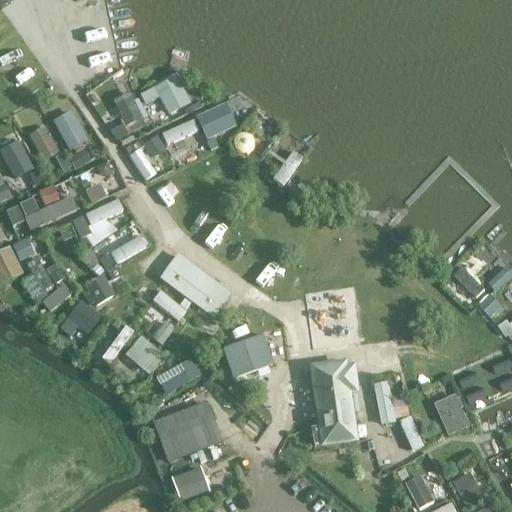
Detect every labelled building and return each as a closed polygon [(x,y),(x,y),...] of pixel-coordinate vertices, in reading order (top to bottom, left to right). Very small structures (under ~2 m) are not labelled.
[(33,66),(16,77),(27,94),(44,83),(33,66)] [(175,81),(154,92),(169,120),(190,109),(175,81)] [(144,123),(130,96),(113,105),(127,132),(144,123)] [(195,123),(205,146),(236,131),(226,109),(195,123)] [(88,145),(71,116),(53,126),(69,155),(88,145)] [(161,139),(165,149),(197,135),(193,125),(161,139)] [(59,158),(44,132),(29,141),(44,167),(59,158)] [(145,149),(153,163),(165,155),(157,141),(145,149)] [(33,172),(20,146),(3,155),(17,181),(33,172)] [(83,150),(67,159),(73,170),(89,162),(83,150)] [(139,153),(128,160),(145,185),(156,177),(139,153)] [(302,163),(293,156),(274,183),(284,190),(302,163)] [(64,157),(55,162),(62,176),(71,172),(64,157)] [(262,166),(253,158),(248,164),(257,172),(262,166)] [(39,174),(29,179),(35,190),(45,184),(39,174)] [(74,183),(66,187),(74,206),(83,203),(74,183)] [(100,188),(85,195),(91,208),(105,201),(100,188)] [(39,198),(44,210),(58,204),(53,192),(39,198)] [(8,193),(0,197),(0,206),(12,200),(8,193)] [(31,234),(77,215),(71,202),(38,216),(32,204),(20,209),(31,234)] [(118,204),(85,220),(91,231),(123,216),(118,204)] [(17,212),(6,216),(12,231),(23,226),(17,212)] [(82,221),(72,226),(80,244),(91,238),(82,221)] [(139,242),(111,257),(117,268),(145,252),(139,242)] [(13,249),(21,265),(34,259),(26,243),(13,249)] [(10,251),(0,255),(0,288),(1,290),(24,279),(10,251)] [(108,259),(100,264),(107,277),(108,277),(115,272),(108,259)] [(230,297),(180,261),(163,283),(213,320),(230,297)] [(54,291),(37,262),(27,268),(44,297),(54,291)] [(55,267),(47,272),(58,288),(66,283),(55,267)] [(465,269),(457,278),(480,299),(488,290),(465,269)] [(115,272),(108,277),(113,286),(122,280),(117,271),(115,272)] [(103,279),(84,289),(96,310),(115,299),(103,279)] [(64,289),(42,308),(50,318),(72,299),(64,289)] [(492,319),(504,308),(493,295),(481,306),(492,319)] [(161,296),(153,305),(178,325),(186,316),(161,296)] [(88,337),(101,321),(82,306),(69,323),(88,337)] [(511,323),(502,329),(509,343),(511,341),(511,323)] [(165,325),(152,340),(163,349),(175,334),(165,325)] [(133,337),(125,331),(103,363),(111,369),(133,337)] [(263,339),(223,352),(233,381),(273,368),(263,339)] [(164,361),(142,341),(125,359),(147,379),(164,361)] [(498,359),(511,391),(511,356),(511,354),(498,359)] [(188,365),(156,383),(165,400),(197,381),(188,365)] [(358,415),(351,372),(344,373),(343,370),(314,375),(314,380),(312,380),(314,396),(317,396),(323,430),(325,447),(355,442),(351,416),(358,415)] [(463,393),(470,409),(487,402),(480,386),(463,393)] [(390,387),(375,389),(382,430),(398,427),(397,424),(393,404),(390,387)] [(458,404),(457,401),(436,410),(449,439),(469,430),(470,429),(463,413),(464,412),(460,403),(458,404)] [(407,402),(393,404),(397,424),(411,422),(407,402)] [(222,444),(207,406),(155,427),(170,464),(222,444)] [(325,447),(323,430),(312,431),(315,449),(325,447)] [(209,495),(201,472),(173,482),(181,506),(209,495)] [(487,502),(472,477),(454,486),(469,511),(487,502)] [(424,511),(437,506),(423,480),(407,487),(420,511),(424,511)]
